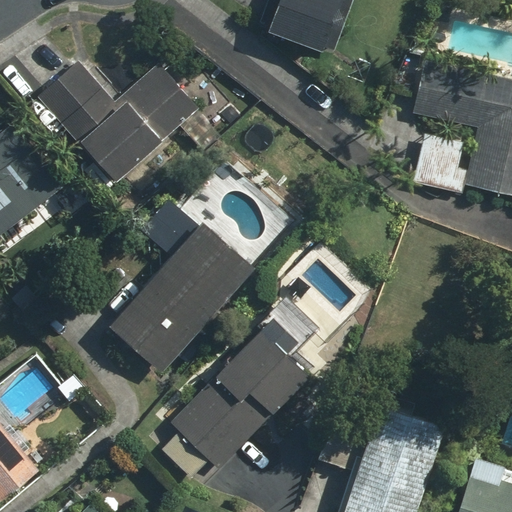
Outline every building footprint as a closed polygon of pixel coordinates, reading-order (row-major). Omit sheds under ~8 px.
[(351,0),(266,0),(255,32),(331,59),(351,0)] [(74,63),(36,95),(110,183),(198,109),(162,67),(113,109),(74,63)] [(464,184),(511,193),(511,81),(423,63),(412,113),(476,126),(464,184)] [(0,229),(57,186),(7,123),(0,128),(0,229)] [(250,269),(197,222),(103,327),(156,374),(250,269)] [(302,353),(266,319),(151,440),(188,474),(205,456),(217,468),(305,375),(293,363),(302,353)] [(408,511),(437,425),(370,403),(334,511),(408,511)] [(511,412),(501,441),(511,444),(511,412)] [(0,502),(1,504),(37,472),(0,429),(0,502)] [(511,511),(511,471),(468,459),(452,511),(511,511)] [(111,511),(95,495),(77,511),(111,511)]
